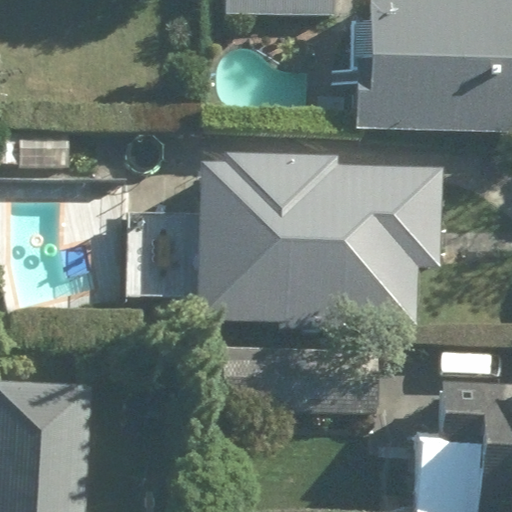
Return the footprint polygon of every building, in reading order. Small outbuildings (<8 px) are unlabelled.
[(337,0),(217,0),(217,23),(337,25),(337,0)] [(511,11),(357,8),(356,31),(342,31),(340,145),(511,148),(511,11)] [(436,177),(189,170),(184,338),(410,344),(412,284),(433,284),(436,177)] [(377,357),(213,354),(212,420),(376,423),(377,357)] [(511,511),(511,398),(429,397),(428,471),(464,472),(463,511),(511,511)] [(0,511),(78,511),(82,401),(0,398),(0,511)]
